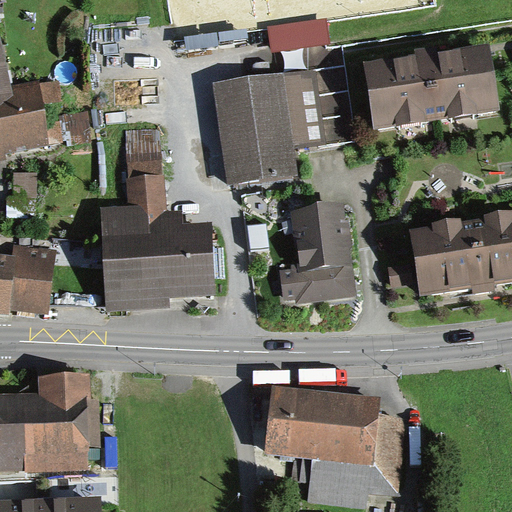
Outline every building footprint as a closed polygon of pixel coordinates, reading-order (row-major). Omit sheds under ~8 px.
[(327,19),(270,26),(273,51),(329,44),(327,19)] [(1,36),(0,36),(0,160),(9,159),(7,153),(49,144),(36,83),(12,88),(1,36)] [(365,61),(374,129),(499,111),(489,43),(365,61)] [(317,69),(216,82),(230,188),(294,179),(294,175),(297,173),(294,149),(326,145),(317,69)] [(62,111),(63,90),(46,89),(46,111),(62,111)] [(160,130),(128,130),(129,178),(161,177),(160,130)] [(37,173),(15,173),(15,200),(6,200),(6,220),(36,220),(37,173)] [(107,308),(168,305),(168,295),(211,293),(209,225),(185,226),(184,211),(167,212),(165,176),(161,177),(129,178),(126,178),(127,205),(103,206),(107,308)] [(297,298),(297,303),(356,297),(349,220),(346,218),(344,205),(291,212),(298,261),(290,263),(291,269),(280,270),(284,299),(297,298)] [(511,283),(511,213),(410,228),(420,297),(511,283)] [(12,256),(0,253),(0,312),(7,313),(8,308),(47,314),(56,250),(14,244),(12,256)] [(394,296),(419,290),(415,271),(390,276),(394,296)] [(39,396),(0,397),(0,475),(26,474),(27,492),(90,489),(89,451),(102,450),(100,402),(92,403),(91,378),(39,380),(39,396)] [(378,397),(274,387),(268,454),(301,457),(299,483),(309,484),(307,503),(364,509),(366,493),(400,497),(407,420),(377,417),(378,397)]
